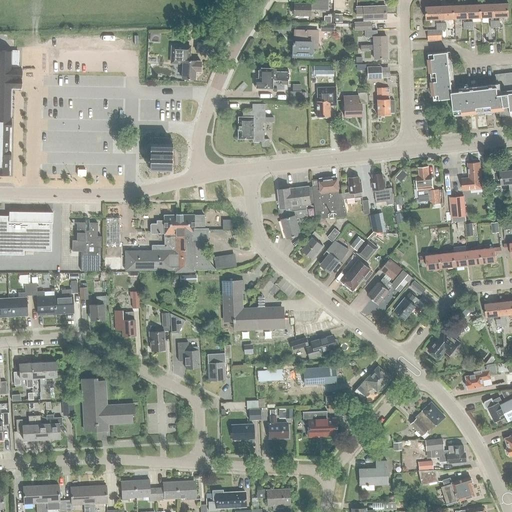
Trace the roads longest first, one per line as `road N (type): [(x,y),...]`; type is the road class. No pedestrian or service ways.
road 1 (residential): [(0,342),(84,341),(189,395),(198,409),(199,464)]
road 2 (tertiary): [(401,359),(257,241),(247,166)]
road 3 (secondary): [(0,192),(127,194),(202,177)]
road 4 (residential): [(0,464),(199,464)]
road 5 (tertiary): [(202,177),(204,117),(267,0)]
road 6 (secondary): [(247,166),(409,150)]
road 7 (tertiary): [(503,500),(460,418),(416,372)]
road 8 (residential): [(409,150),(406,0)]
road 9 (residential): [(511,287),(453,294),(401,359)]
road 10 (residential): [(199,464),(334,471)]
road 11 (residential): [(334,471),(416,372)]
